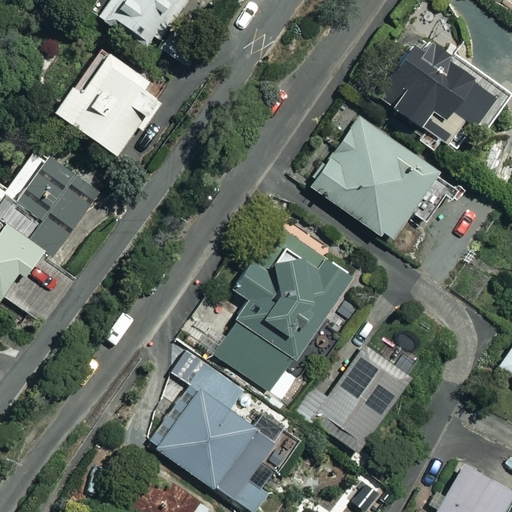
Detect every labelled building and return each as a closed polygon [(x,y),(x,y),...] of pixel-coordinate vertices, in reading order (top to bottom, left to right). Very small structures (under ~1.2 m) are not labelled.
[(99,0),(92,11),(109,23),(112,18),(154,48),(187,0),(99,0)] [(461,79),(469,67),(413,30),(373,91),(449,141),(482,92),(461,79)] [(150,80),(104,47),(76,86),(68,80),(50,106),(116,153),(136,124),(141,127),(161,100),(144,88),(150,80)] [(330,120),(344,130),(330,150),(320,143),(298,175),(386,238),(407,208),(422,219),(441,192),(450,198),(459,185),(342,103),(330,120)] [(96,192),(33,145),(0,189),(0,302),(40,249),(49,256),(96,192)] [(348,272),(289,230),(264,266),(248,254),(227,284),(247,298),(211,349),(265,388),(348,272)] [(511,341),(497,364),(511,373),(511,341)] [(407,382),(359,348),(332,385),(320,377),(297,408),(357,451),(407,382)] [(241,387),(205,364),(188,389),(178,382),(141,437),(250,508),(264,487),(246,475),(272,436),(228,407),(241,387)] [(111,511),(200,511),(207,503),(152,460),(111,511)] [(505,511),(511,500),(511,487),(459,460),(431,511),(505,511)]
